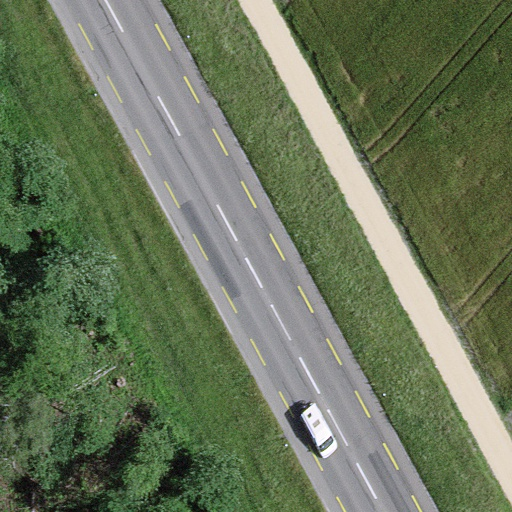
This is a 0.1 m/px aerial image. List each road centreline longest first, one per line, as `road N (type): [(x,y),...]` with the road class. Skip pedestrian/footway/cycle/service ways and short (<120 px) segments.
road 1 (primary): [(383,511),(104,0)]
road 2 (track): [(511,472),(255,0)]
